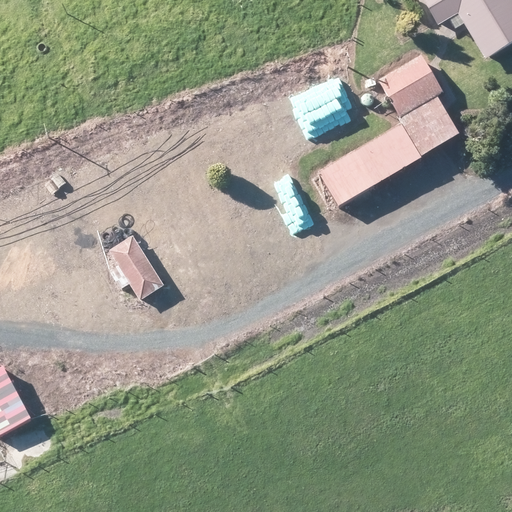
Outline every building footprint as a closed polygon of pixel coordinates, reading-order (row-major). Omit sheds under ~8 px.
[(511,50),(511,0),(424,0),(423,1),(443,35),(463,23),(488,65),(511,50)] [(470,136),(426,58),(380,85),(405,129),(322,176),(341,210),(470,136)] [(124,213),(146,251),(183,229),(196,252),(227,233),(175,147),(141,168),(121,180),(136,205),(124,213)] [(323,246),(312,229),(271,256),(282,273),(323,246)] [(122,270),(113,276),(125,294),(131,290),(142,306),(167,288),(134,240),(112,256),(122,270)] [(29,415),(8,371),(0,374),(0,441),(14,434),(10,425),(29,415)]
